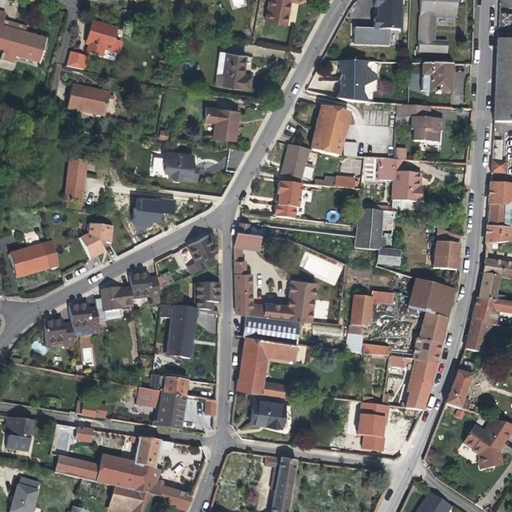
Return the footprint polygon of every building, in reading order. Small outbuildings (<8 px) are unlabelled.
[(290,0),(289,0),(269,0),(265,21),(285,25),(290,0)] [(373,19),(373,29),(388,30),(398,30),(399,0),(374,0),(374,7),(377,7),(377,19),(373,19)] [(455,18),(456,0),(420,0),(418,51),(447,53),(447,42),(433,41),(435,17),(440,17),(440,24),(455,24),(455,18)] [(39,63),(46,40),(24,33),(2,27),(4,21),(6,14),(0,12),(0,59),(1,60),(1,59),(13,63),(15,56),(39,63)] [(24,33),(26,27),(15,24),(4,21),(2,27),(24,33)] [(114,40),(117,30),(91,22),(87,36),(91,38),(89,44),(86,54),(100,58),(103,49),(117,53),(121,42),(114,40)] [(373,29),(354,28),(353,43),(388,45),(388,30),(373,29)] [(82,71),(86,56),(69,52),(66,66),(82,71)] [(243,68),(245,56),(220,52),(217,73),(223,74),(221,85),(249,89),(250,76),(242,75),(243,68)] [(166,70),(167,62),(159,61),(158,69),(166,70)] [(376,90),(377,62),(337,62),(341,71),(341,73),(341,74),(342,76),(344,76),(344,80),(344,81),(340,81),(340,82),(340,91),(340,100),(351,102),(360,103),(360,92),(372,93),(376,90)] [(450,93),(452,65),(422,63),(422,75),(425,75),(424,77),(422,77),(421,91),(450,93)] [(104,116),(109,93),(95,90),(95,92),(88,91),(89,89),(71,86),(67,108),(104,116)] [(372,103),(372,93),(360,92),(360,103),(372,103)] [(442,132),(443,119),(428,119),(429,107),(408,106),(396,105),(396,117),(411,118),(410,130),(413,130),(413,141),(437,143),(438,132),(442,132)] [(337,157),(348,113),(321,106),(316,128),(310,150),(337,157)] [(235,124),(237,111),(206,107),(204,121),(214,122),(214,127),(213,138),(235,141),(236,128),(237,125),(235,124)] [(166,140),(168,132),(160,131),(159,138),(166,140)] [(501,162),(502,141),(493,141),(492,161),(501,162)] [(356,157),(357,145),(343,144),(343,156),(356,157)] [(300,182),(308,150),(289,145),(285,161),(281,177),(300,182)] [(404,159),(404,149),(395,149),(394,158),(404,159)] [(192,165),(193,155),(166,152),(165,160),(162,162),(161,167),(164,170),(164,172),(168,173),(168,178),(170,178),(173,181),(177,182),(180,179),(195,181),(196,168),(191,168),(192,165)] [(417,188),(418,174),(401,173),(402,160),(393,159),(379,159),(378,180),(393,181),(391,201),(402,201),(420,203),(421,188),(420,188),(417,188)] [(83,184),(86,162),(69,160),(64,201),(67,201),(67,207),(80,209),(83,184)] [(505,171),(505,164),(503,162),(501,162),(492,161),(491,172),(502,173),(505,171)] [(303,177),(311,179),(313,167),(305,166),(303,177)] [(334,187),(335,178),(325,177),(325,182),(315,181),(314,185),(334,187)] [(357,190),(358,182),(354,181),(354,180),(335,178),(334,187),(357,190)] [(297,208),(300,185),(294,184),(279,183),(279,184),(277,183),(276,195),(278,195),(277,199),(276,206),(275,206),(274,215),(275,216),(275,217),(294,219),(295,208),(297,208)] [(511,199),(511,193),(511,185),(490,184),(485,245),(496,243),(511,241),(511,199)] [(175,213),(175,198),(134,198),(134,227),(163,227),(163,213),(175,213)] [(402,210),(402,201),(391,201),(391,210),(402,210)] [(380,227),(382,212),(369,211),(358,210),(356,226),(356,233),(356,236),(354,248),(378,250),(383,251),(383,250),(384,241),(379,240),(380,227)] [(388,212),(382,212),(380,227),(398,228),(399,218),(394,218),(394,213),(388,212)] [(101,246),(98,244),(101,240),(104,242),(110,243),(112,227),(89,224),(88,234),(79,239),(90,259),(104,252),(101,246)] [(433,268),(456,271),(459,237),(437,228),(433,268)] [(236,231),(234,245),(241,246),(256,249),(259,235),(247,233),(238,232),(236,231)] [(196,263),(209,256),(212,255),(217,252),(208,235),(187,245),(196,263)] [(58,266),(52,242),(10,254),(16,277),(36,272),(35,269),(48,266),(49,268),(58,266)] [(399,265),(400,251),(383,250),(383,251),(378,250),(376,263),(399,265)] [(335,284),(343,267),(305,252),(298,269),(335,284)] [(213,263),(209,256),(196,263),(188,266),(192,274),(213,263)] [(234,273),(245,274),(245,260),(241,261),(234,261),(234,273)] [(511,264),(484,260),(483,274),(499,276),(511,278),(511,264)] [(160,304),(157,280),(149,281),(148,278),(148,273),(129,275),(130,289),(132,299),(150,296),(151,305),(160,304)] [(252,315),(252,304),(251,273),(245,274),(234,273),(236,314),(246,315),(252,315)] [(496,296),(499,276),(483,274),(478,298),(506,303),(506,298),(504,298),(504,296),(496,296)] [(447,319),(454,290),(415,279),(407,308),(425,314),(447,319)] [(290,280),(287,305),(286,319),(296,320),(310,322),(315,283),(290,280)] [(195,302),(208,302),(218,302),(218,283),(196,283),(195,302)] [(132,299),(130,289),(123,290),(119,290),(118,287),(101,290),(102,299),(95,300),(96,308),(96,311),(98,321),(105,320),(104,312),(121,310),(121,307),(133,306),(132,299)] [(367,327),(369,318),(370,302),(391,304),(392,294),(371,291),(370,297),(354,295),(351,324),(349,326),(345,350),(345,352),(359,354),(359,352),(362,337),(363,327),(367,327)] [(511,303),(506,303),(478,298),(476,298),(474,308),(497,314),(502,315),(502,312),(511,313),(511,303)] [(208,302),(195,302),(190,302),(190,308),(208,311),(208,302)] [(264,317),(286,319),(287,305),(265,303),(265,306),(264,317)] [(98,321),(96,311),(88,312),(88,309),(87,304),(68,306),(71,323),(71,326),(71,329),(90,327),(90,334),(99,333),(98,321)] [(252,315),(264,317),(265,306),(252,304),(252,315)] [(170,319),(166,356),(189,359),(196,309),(171,306),(160,305),(159,317),(170,319)] [(495,325),(497,314),(474,308),(471,319),(492,324),(494,325),(495,325)] [(122,316),(121,310),(104,312),(105,320),(121,318),(122,316)] [(444,329),(447,319),(425,314),(422,323),(444,329)] [(293,342),(296,320),(286,319),(264,317),(252,315),(246,315),(243,335),(293,342)] [(485,354),(492,324),(471,319),(465,347),(464,349),(485,354)] [(74,346),(71,329),(71,326),(63,327),(63,324),(62,320),(43,322),(46,345),(65,342),(66,347),(74,346)] [(435,364),(444,329),(422,323),(418,339),(416,339),(412,360),(414,361),(435,364)] [(340,324),(312,325),(313,336),(340,334),(340,324)] [(293,359),(295,343),(293,342),(243,335),(241,349),(267,352),(266,355),(293,359)] [(83,363),(92,362),(91,338),(81,338),(83,363)] [(266,355),(267,352),(241,349),(240,357),(265,361),(266,355)] [(404,359),(405,352),(394,351),(393,357),(404,359)] [(235,390),(260,393),(262,382),(265,361),(240,357),(235,390)] [(412,371),(414,361),(412,360),(404,359),(393,357),(388,357),(387,365),(403,367),(403,364),(408,365),(407,370),(412,371)] [(430,386),(435,364),(414,361),(412,371),(409,381),(410,382),(412,383),(430,386)] [(463,399),(468,385),(470,383),(471,380),(472,375),(457,371),(444,405),(459,409),(467,412),(469,404),(467,400),(464,399),(463,399)] [(184,397),(187,381),(151,376),(149,390),(162,392),(162,393),(184,397)] [(262,382),(260,393),(289,398),(291,386),(262,382)] [(427,394),(430,386),(412,383),(409,392),(427,394)] [(178,430),(184,397),(162,393),(162,392),(149,390),(137,388),(134,405),(153,408),(150,426),(178,430)] [(422,411),(427,394),(409,392),(406,404),(402,404),(401,408),(404,409),(422,411)] [(214,415),(215,402),(215,401),(206,400),(205,415),(214,415)] [(281,428),(285,404),(253,400),(250,422),(260,424),(261,421),(265,422),(265,424),(265,426),(281,428)] [(78,401),(76,415),(104,419),(106,406),(78,401)] [(28,452),(32,421),(7,417),(6,428),(9,428),(12,429),(12,431),(13,433),(14,434),(14,438),(7,437),(5,449),(28,452)] [(501,445),(511,428),(511,425),(492,419),(484,432),(474,426),(463,443),(472,449),(472,451),(478,454),(479,460),(478,461),(480,469),(501,465),(499,454),(497,454),(496,450),(497,448),(500,444),(501,445)] [(90,442),(92,431),(77,428),(75,440),(90,442)] [(163,483),(156,482),(152,480),(154,470),(154,469),(154,468),(158,451),(170,452),(171,443),(160,441),(147,439),(138,438),(130,437),(129,442),(137,444),(133,463),(101,456),(98,466),(81,462),(57,456),(54,472),(54,473),(81,479),(95,483),(113,487),(133,491),(148,495),(156,497),(158,497),(159,497),(162,488),(163,483)] [(275,490),(280,458),(266,456),(265,465),(274,467),(271,489),(275,490)] [(287,511),(292,482),(298,483),(299,475),(294,474),(296,460),(280,458),(275,490),(270,511),(287,511)] [(20,478),(18,486),(36,491),(38,483),(20,478)] [(36,491),(18,486),(17,486),(14,497),(9,511),(31,511),(37,491),(36,491)] [(127,509),(133,491),(113,487),(108,504),(127,509)] [(171,507),(175,491),(162,488),(159,497),(158,497),(157,503),(171,507)] [(150,511),(152,508),(157,503),(158,497),(156,497),(148,495),(133,491),(127,509),(126,511),(150,511)] [(186,511),(191,499),(189,498),(185,494),(175,491),(171,507),(186,511)] [(447,511),(451,507),(429,492),(415,511),(447,511)]
